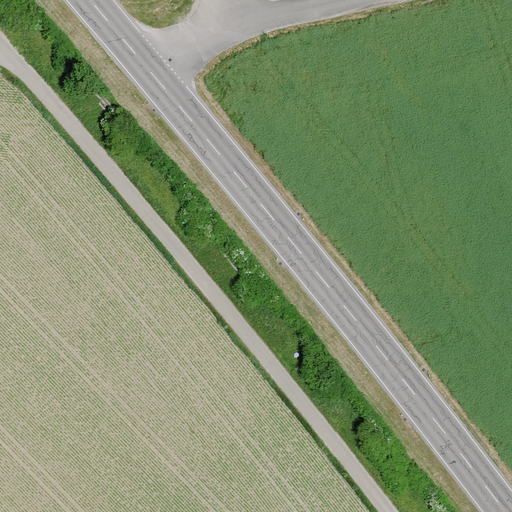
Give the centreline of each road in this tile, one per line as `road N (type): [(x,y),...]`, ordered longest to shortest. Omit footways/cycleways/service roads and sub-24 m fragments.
road 1 (tertiary): [(90,0),(504,511)]
road 2 (track): [(386,511),(0,44)]
